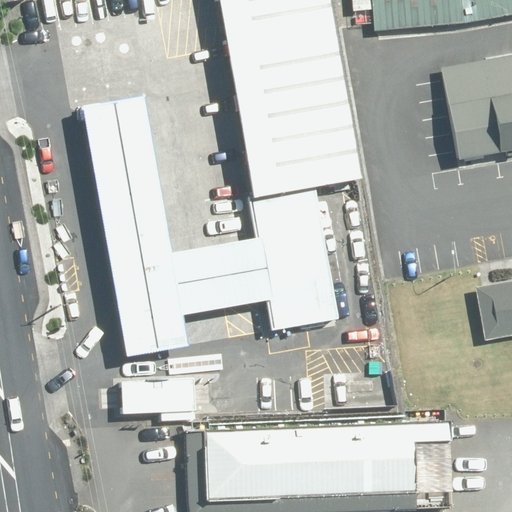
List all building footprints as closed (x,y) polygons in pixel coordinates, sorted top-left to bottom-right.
[(214,0),(254,233),(265,295),(270,326),(338,315),(316,181),(356,174),(326,0),(214,0)] [(511,0),(372,0),(375,31),(467,23),(511,14),(511,0)] [(511,55),(441,69),(459,161),(511,151),(511,55)] [(178,310),(265,295),(254,233),(167,247),(140,93),(78,103),(120,354),(184,344),(178,310)] [(511,280),(481,286),(472,288),(483,344),(511,339),(511,280)] [(195,410),(194,378),(122,382),(124,414),(195,410)] [(441,426),(181,431),(182,511),(378,511),(442,511),(441,426)]
